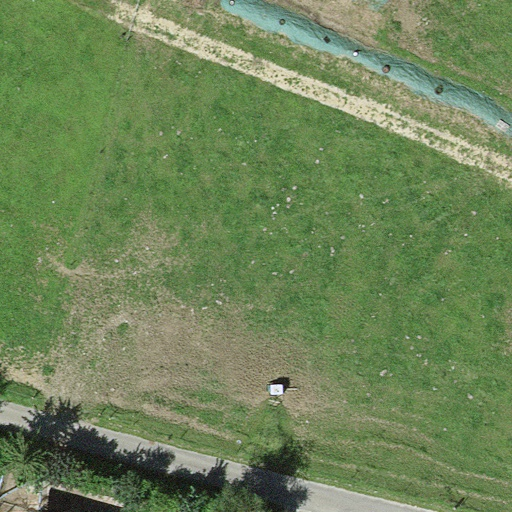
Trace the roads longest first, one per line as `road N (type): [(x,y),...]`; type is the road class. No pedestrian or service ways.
road 1 (track): [(511,183),(86,0)]
road 2 (unclassified): [(0,417),(364,511)]
